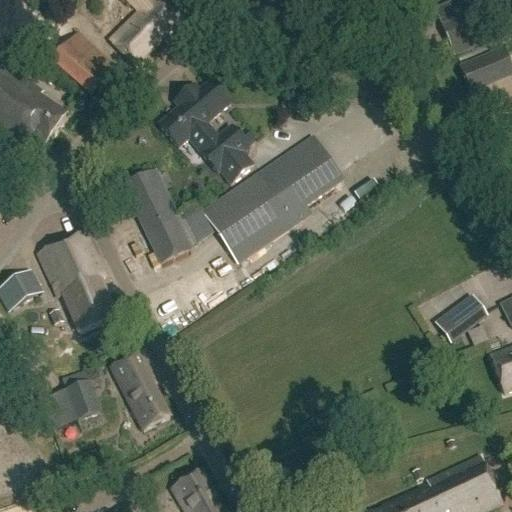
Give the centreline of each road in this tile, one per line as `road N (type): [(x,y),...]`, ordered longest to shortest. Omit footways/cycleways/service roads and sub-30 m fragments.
road 1 (residential): [(242,511),(66,176)]
road 2 (unclassified): [(511,214),(473,160),(394,106),(212,43)]
road 3 (unclassified): [(66,176),(95,131),(163,71),(212,43)]
